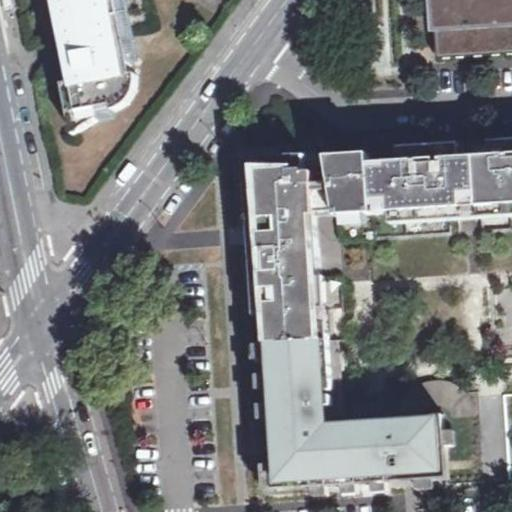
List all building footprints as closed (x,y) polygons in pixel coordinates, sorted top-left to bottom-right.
[(18,10),(16,0),(6,0),(9,12),(18,10)] [(81,133),(103,119),(102,109),(115,107),(116,108),(118,108),(121,106),(124,104),(126,102),(129,101),(131,98),(133,95),(134,93),(135,89),(136,86),(136,83),(135,80),(135,77),(134,77),(118,0),(56,0),(66,44),(67,46),(73,44),(77,59),(80,58),(82,66),(72,68),(75,84),(70,84),(81,133)] [(511,0),(436,0),(440,56),(511,51),(511,0)] [(68,53),(69,60),(77,59),(73,44),(67,46),(68,53)] [(69,60),(72,68),(82,66),(80,58),(77,59),(69,60)] [(134,77),(135,77),(135,80),(136,83),(136,86),(135,89),(134,93),(133,95),(131,98),(129,101),(126,102),(124,104),(121,106),(118,108),(116,108),(116,112),(119,112),(125,109),(130,106),(132,104),(136,99),(138,93),(139,91),(139,85),(139,78),(139,76),(134,77)] [(81,133),(70,84),(65,86),(76,136),(81,133)] [(482,215),(483,233),(511,231),(511,146),(477,149),(481,195),(482,215)] [(475,154),(438,157),(438,151),(371,156),(377,240),(462,235),(461,216),(459,196),(481,195),(477,149),(475,149),(475,154)] [(347,340),(343,277),(328,278),(323,278),(321,247),(319,217),(339,216),(339,218),(343,243),(377,240),(371,156),(329,158),(331,166),(307,168),(306,160),(251,163),(262,346),(347,340)] [(461,216),(482,215),(481,195),(459,196),(461,216)] [(272,495),(331,491),(331,486),(451,479),(452,484),(486,482),(481,397),(469,397),(464,391),(455,385),(448,382),(441,381),(432,382),(425,384),(418,387),(414,390),(410,394),(406,402),(405,404),(403,408),(402,413),(401,419),(346,423),(344,390),(350,390),(347,340),(262,346),(272,495)]
